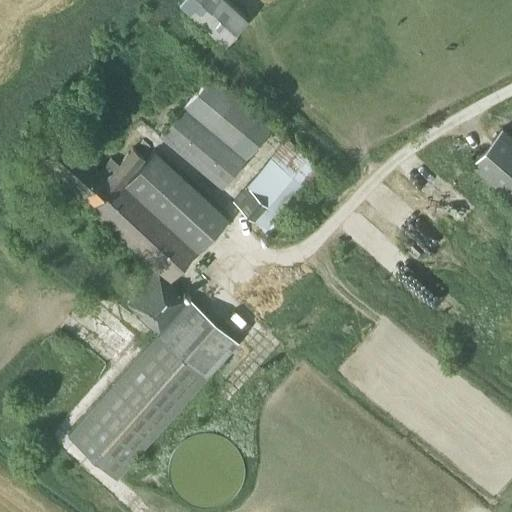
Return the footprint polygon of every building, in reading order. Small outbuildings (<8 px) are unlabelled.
[(224,41),(246,16),(226,0),(178,0),(179,0),(224,41)] [(221,187),(273,126),(211,74),(160,136),(221,187)] [(511,199),(511,134),(503,127),(471,163),(511,199)] [(145,158),(132,147),(107,178),(59,134),(41,155),(93,203),(89,208),(157,270),(127,303),(140,314),(138,316),(158,334),(68,434),(116,477),(238,340),(188,296),(186,299),(174,289),(176,287),(169,281),(228,217),(153,149),(145,158)] [(267,232),(322,169),(286,136),(256,176),(232,201),(267,232)] [(204,507),(209,507),(214,506),(217,506),(219,505),(223,503),(226,502),(228,500),(230,499),(232,497),(235,494),(237,491),(238,488),(240,485),(242,482),(243,478),(243,476),(243,473),(244,471),(244,467),(243,465),(243,462),(242,460),(242,457),(240,454),(239,452),(238,450),(236,447),(235,446),(234,444),(232,442),(228,439),(226,437),(224,436),(222,435),(219,434),(217,433),(215,433),(210,432),(207,432),(205,432),(200,432),(195,433),(193,434),(189,435),(186,437),(183,439),(181,441),(179,443),(178,444),(176,446),(174,448),(173,450),(172,453),(171,455),(170,457),(169,460),(169,463),(168,466),(168,468),(168,471),(168,473),(168,475),(169,478),(170,480),(170,483),(172,486),(173,488),(174,490),(176,492),(177,494),(179,496),(181,498),(183,499),(185,501),(189,503),(192,505),(196,506),(198,506),(202,507),(204,507)]
